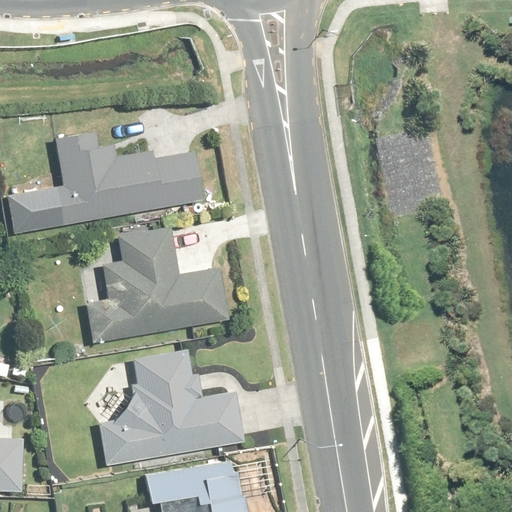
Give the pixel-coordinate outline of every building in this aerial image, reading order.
[(118,160),(116,149),(99,152),(96,132),(56,139),(65,189),(10,198),(16,234),(202,202),(194,155),(157,161),(156,153),(118,160)] [(124,263),(103,266),(109,301),(90,304),(96,343),(227,323),(219,271),(180,277),(172,230),(120,238),(124,263)] [(140,386),(118,422),(101,425),(108,462),(243,439),(236,394),(203,400),(199,375),(190,377),(186,352),(136,361),(140,386)] [(12,428),(4,428),(5,404),(0,403),(0,488),(22,490),(24,439),(12,439),(12,428)] [(246,511),(241,481),(230,483),(228,473),(208,476),(206,463),(147,474),(152,501),(160,500),(162,511),(246,511)]
